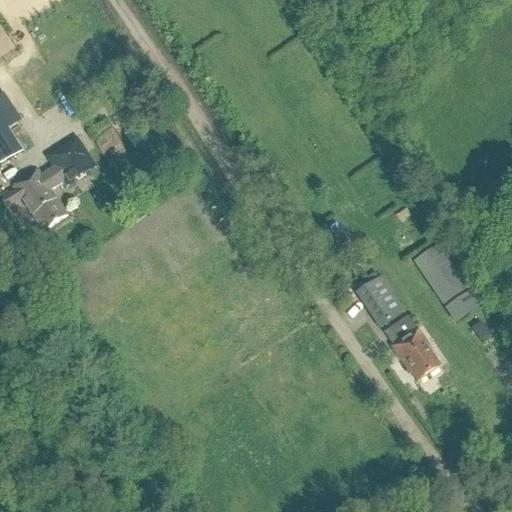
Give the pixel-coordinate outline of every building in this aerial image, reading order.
[(0,170),(24,156),(0,116),(0,170)] [(55,171),(43,179),(52,193),(63,186),(66,190),(97,170),(78,140),(48,160),(55,171)] [(68,218),(52,193),(43,179),(42,177),(38,172),(14,189),(15,191),(0,201),(6,209),(23,198),(41,226),(46,223),(50,230),(68,218)] [(415,265),(458,328),(489,306),(478,290),(472,294),(440,247),(415,265)] [(358,298),(380,330),(402,315),(381,283),(358,298)] [(416,332),(408,320),(384,335),(393,349),(392,349),(416,387),(443,370),(418,331),(416,332)]
